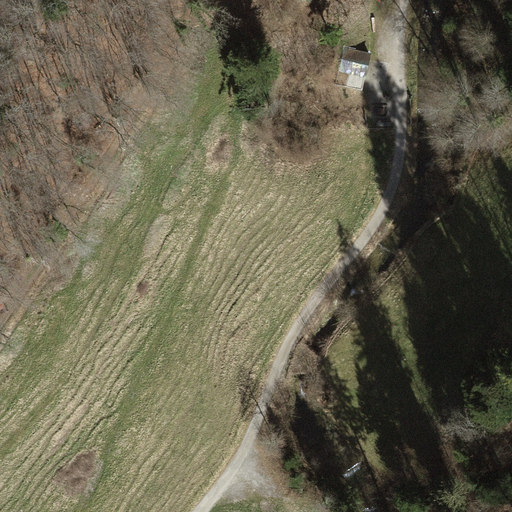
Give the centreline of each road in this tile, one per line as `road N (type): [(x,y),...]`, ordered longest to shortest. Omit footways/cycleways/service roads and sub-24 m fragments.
road 1 (track): [(203,511),(240,466),(307,317),(381,222),(399,178),(396,64),(407,0)]
road 2 (track): [(197,0),(138,107),(0,306)]
